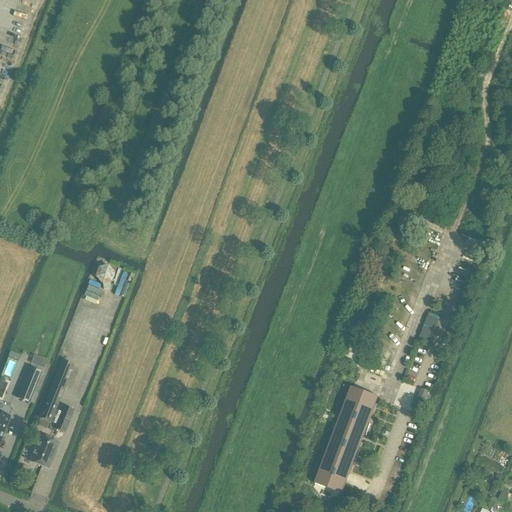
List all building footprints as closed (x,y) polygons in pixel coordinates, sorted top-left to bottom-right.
[(102,284),(103,290),(111,289),(110,283),(111,283),(114,274),(108,267),(99,269),(96,277),(102,284)] [(86,292),(99,298),(102,292),(88,287),(86,292)] [(34,355),(32,361),(44,366),(46,360),(34,355)] [(53,381),(39,418),(50,423),(73,365),(62,361),(53,381)] [(17,399),(29,403),(40,373),(29,369),(17,399)] [(342,493),(377,400),(351,389),(315,483),(342,493)] [(64,433),(73,411),(64,407),(55,429),(64,433)] [(0,441),(2,437),(9,418),(0,413),(0,441)] [(30,462),(38,466),(49,440),(40,436),(30,462)] [(49,440),(38,466),(48,469),(58,443),(49,440)] [(497,476),(494,484),(500,486),(503,478),(497,476)] [(499,498),(504,500),(507,493),(502,491),(499,498)]
